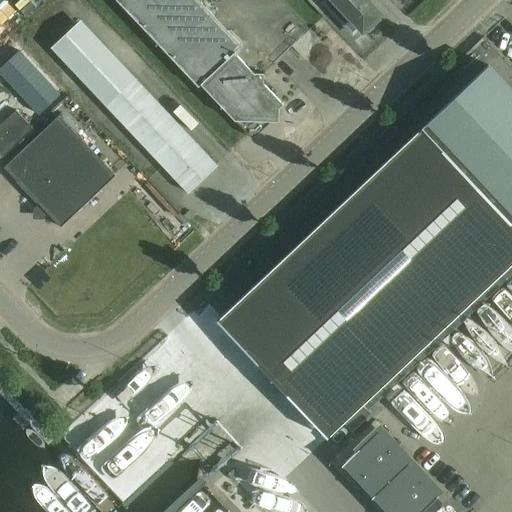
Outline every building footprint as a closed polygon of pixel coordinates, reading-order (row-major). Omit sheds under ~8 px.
[(10,0),(0,0),(0,4),(11,18),(20,11),(10,0)] [(18,0),(26,9),(35,0),(18,0)] [(277,108),(278,108),(282,104),(263,83),(263,73),(253,73),(234,52),(241,45),(198,0),(116,0),(198,87),(201,84),(252,139),(272,120),(277,120),(277,108)] [(378,14),(365,0),(326,0),(323,2),(352,33),(359,26),(362,29),(365,27),(368,30),(379,19),(376,16),(378,14)] [(0,6),(0,28),(11,21),(0,6)] [(188,193),(217,165),(135,78),(131,82),(76,24),(51,47),(188,193)] [(0,62),(1,64),(23,47),(11,32),(0,40),(0,62)] [(47,115),(68,96),(26,51),(5,71),(47,115)] [(423,130),(421,128),(216,321),(326,438),(511,263),(511,96),(487,70),(423,130)] [(59,107),(84,131),(91,123),(66,100),(59,107)] [(0,153),(3,157),(33,128),(16,110),(0,124),(0,153)] [(58,115),(4,167),(39,204),(38,213),(47,213),(60,227),(115,175),(58,115)] [(147,408),(135,393),(88,428),(100,443),(147,408)] [(362,405),(343,423),(352,432),(371,414),(362,405)] [(378,492),(408,464),(377,431),(347,460),(378,492)] [(264,509),(278,498),(245,460),(232,471),(264,509)] [(408,464),(378,492),(396,511),(421,511),(438,496),(408,464)] [(472,511),(452,488),(423,511),(472,511)]
